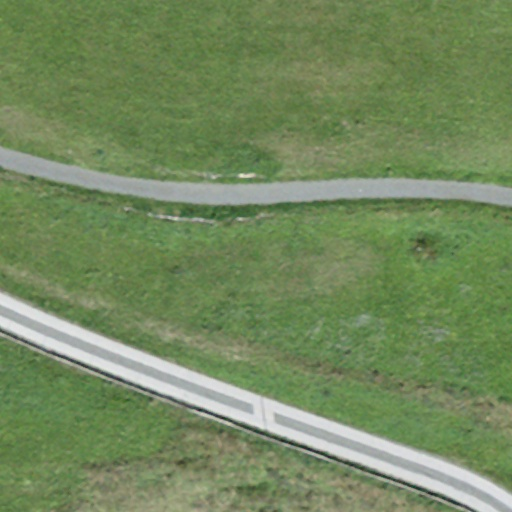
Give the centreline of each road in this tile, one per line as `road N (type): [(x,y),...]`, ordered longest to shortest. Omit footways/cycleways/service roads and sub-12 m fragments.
road 1 (track): [(504,511),(457,467),(0,313)]
road 2 (track): [(0,153),(105,180),(243,192),(474,184),(511,196)]
